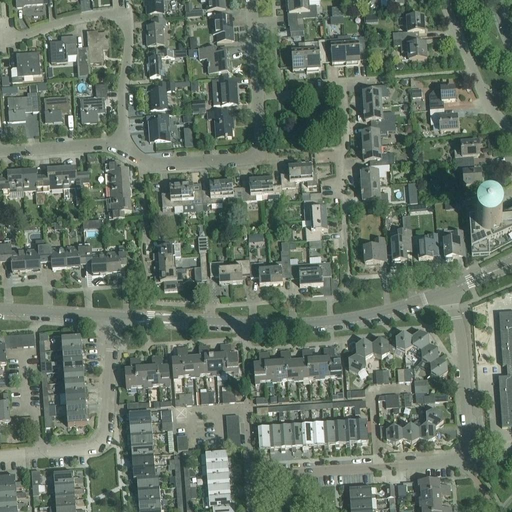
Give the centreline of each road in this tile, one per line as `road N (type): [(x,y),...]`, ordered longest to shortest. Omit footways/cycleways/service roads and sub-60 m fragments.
road 1 (unclassified): [(111,317),(309,323),(447,290)]
road 2 (residential): [(123,150),(127,12),(6,35)]
road 3 (residential): [(257,511),(255,476),(443,461),(464,452)]
road 4 (residential): [(0,454),(95,444),(107,413),(111,317)]
road 5 (residential): [(123,150),(155,165),(257,158),(256,95)]
road 6 (residential): [(343,198),(343,90),(256,95)]
road 7 (residential): [(464,452),(464,364),(447,290)]
road 8 (residential): [(511,136),(445,0)]
road 9 (residential): [(0,152),(101,144),(123,150)]
